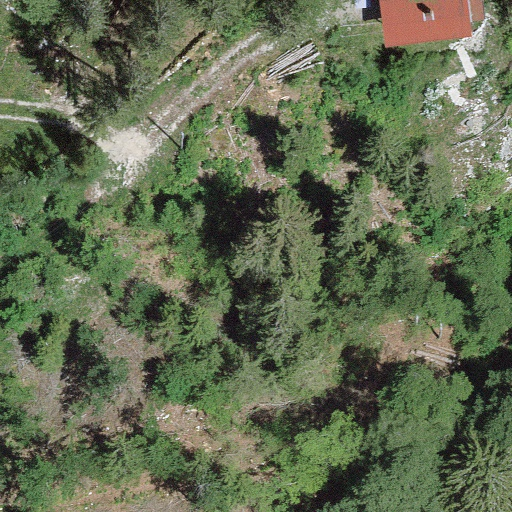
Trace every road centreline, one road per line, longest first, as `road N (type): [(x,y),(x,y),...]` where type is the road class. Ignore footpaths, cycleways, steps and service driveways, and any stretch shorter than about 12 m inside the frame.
road 1 (track): [(451,511),(474,445),(306,336),(271,238),(407,64)]
road 2 (track): [(271,238),(80,141),(0,116)]
